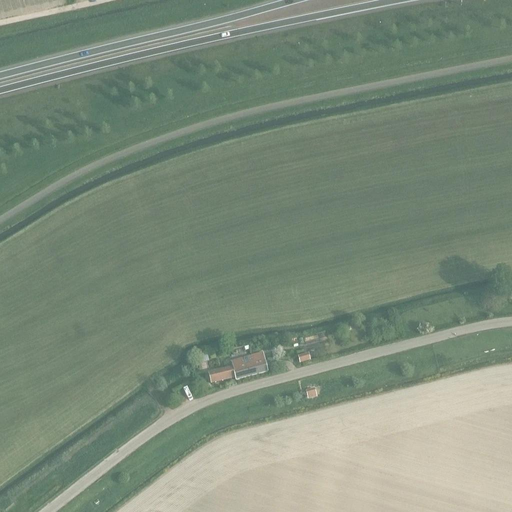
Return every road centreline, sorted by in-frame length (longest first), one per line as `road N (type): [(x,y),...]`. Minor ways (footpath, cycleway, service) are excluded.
road 1 (unclassified): [(48,511),(170,418),(203,402),(511,321)]
road 2 (trunk): [(0,89),(398,0)]
road 3 (trunk): [(296,0),(0,75)]
